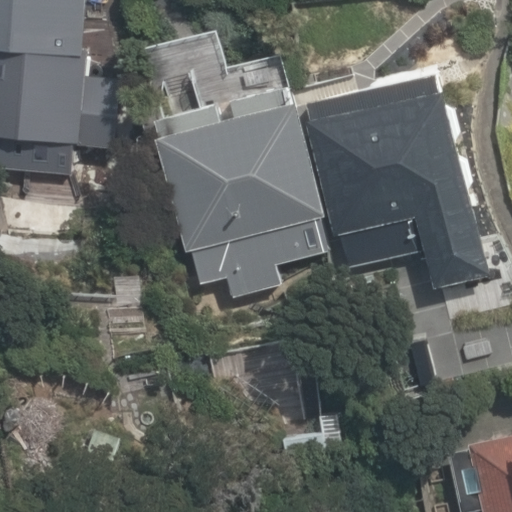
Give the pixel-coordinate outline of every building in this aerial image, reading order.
[(1,162),(102,172),(104,146),(117,147),(124,76),(88,72),(90,48),(85,47),(89,0),(0,0),(0,132),(4,133),(1,162)] [(228,63),(219,26),(140,45),(156,114),(159,113),(164,132),(161,132),(188,248),(195,246),(203,280),(230,274),(234,293),(283,281),(278,261),(329,249),(320,213),(327,211),(300,98),(295,99),(283,50),(228,63)] [(428,245),(438,285),(495,271),(448,83),(444,84),(440,67),(310,98),(314,115),(311,116),(338,231),(343,229),(352,264),(428,245)] [(82,244),(86,203),(29,197),(24,238),(82,244)] [(288,455),(327,449),(327,446),(345,443),(340,410),(324,412),(326,430),(285,436),(288,455)] [(511,511),(511,429),(472,438),(474,446),(452,450),(465,511),(511,511)]
